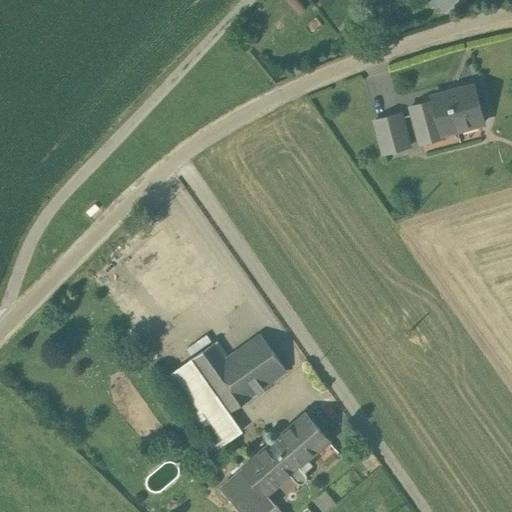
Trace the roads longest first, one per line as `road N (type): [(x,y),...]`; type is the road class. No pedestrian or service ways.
road 1 (residential): [(0,336),(71,256),(231,121),(301,84),(511,18)]
road 2 (track): [(2,333),(52,210),(248,0)]
